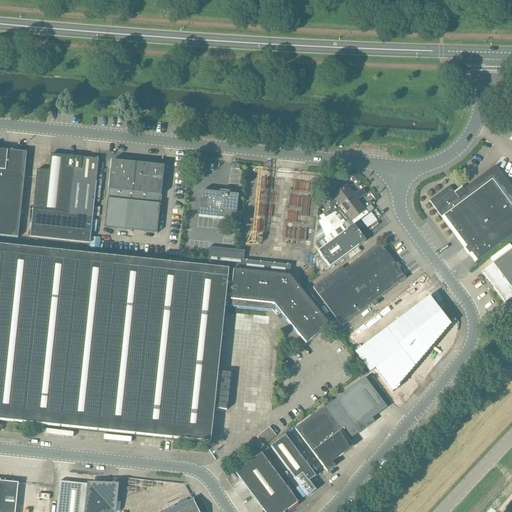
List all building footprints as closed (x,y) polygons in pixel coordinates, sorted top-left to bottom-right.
[(0,150),(0,236),(17,238),(26,153),(7,151),(0,150)] [(96,181),(98,160),(50,155),(49,171),(37,170),(30,238),(90,244),(96,182),(96,181)] [(111,161),(107,199),(104,228),(157,234),(160,205),(161,196),(164,167),(111,161)] [(475,263),(511,234),(511,188),(495,166),(463,190),(461,187),(454,193),(449,187),(429,202),(441,218),(475,263)] [(315,243),(315,246),(316,244),(345,224),(349,221),(350,223),(366,211),(347,184),(331,196),(333,199),(332,200),(330,201),(329,204),(329,205),(329,208),(329,209),(331,212),(333,213),(334,213),(319,221),(318,222),(316,234),(315,243)] [(201,192),(198,217),(235,221),(238,196),(201,192)] [(365,242),(353,225),(317,252),(329,268),(365,242)] [(0,420),(210,443),(226,295),(231,296),(230,306),(270,310),(276,318),(281,314),(306,344),(329,325),(289,276),(290,266),(243,261),(244,251),(221,249),(209,248),(207,262),(207,267),(0,245),(0,420)] [(406,279),(399,270),(397,271),(393,266),(395,265),(382,246),(376,246),(343,270),(341,267),(313,288),(341,327),(406,279)] [(511,249),(482,272),(505,303),(511,297),(511,249)] [(360,349),(354,353),(370,374),(375,370),(392,394),(394,392),(393,392),(399,385),(401,384),(401,383),(406,377),(407,377),(408,375),(414,368),(415,367),(415,366),(421,360),(423,358),(422,358),(428,351),(430,350),(430,349),(435,343),(437,341),(443,334),(451,325),(429,296),(428,297),(428,298),(421,303),(419,304),(412,309),(411,310),(411,311),(404,316),(402,317),(395,323),(395,322),(393,324),(386,329),(384,330),(385,330),(378,336),(376,337),(369,342),(367,343),(367,344),(360,349)] [(365,378),(324,408),(349,441),(374,423),(374,422),(372,419),(387,408),(365,378)] [(332,463),(353,447),(349,441),(324,408),(295,429),(327,473),(335,467),(332,463)] [(285,436),(271,447),(295,479),(294,480),(307,497),(316,490),(310,481),(315,477),(285,436)] [(235,473),(242,482),(263,511),(262,511),(289,511),(291,511),(289,510),(298,503),(261,454),(235,473)] [(0,511),(15,511),(18,484),(0,481),(0,511)] [(100,486),(60,482),(59,482),(56,511),(113,511),(116,488),(105,487),(105,489),(100,488),(100,486)] [(198,511),(193,500),(166,511),(198,511)]
